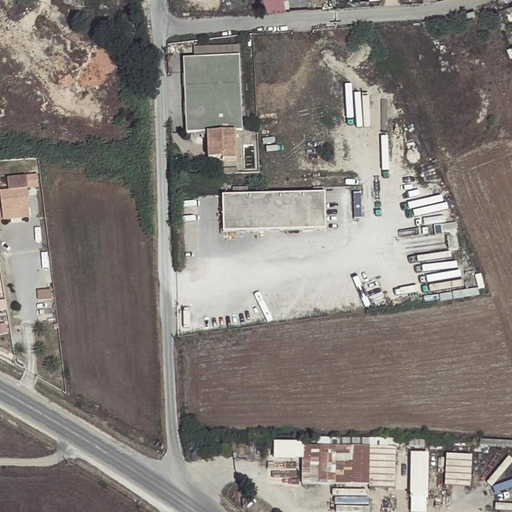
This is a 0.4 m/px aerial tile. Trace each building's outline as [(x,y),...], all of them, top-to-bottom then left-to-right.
[(283,0),(262,0),(266,13),(286,12),(283,0)] [(194,57),(183,58),(184,72),(186,132),(207,131),(208,141),(213,141),(213,157),(235,157),(234,130),(242,130),(239,45),(193,47),(194,57)] [(26,189),(31,188),(30,178),(11,180),(12,190),(0,191),(0,204),(1,210),(18,208),(27,207),(26,189)] [(326,228),(324,191),(221,194),(223,232),(326,228)] [(465,276),(466,284),(477,283),(476,282),(482,281),(481,275),(465,276)] [(368,484),(368,447),(302,446),(302,484),(368,484)] [(409,452),(409,511),(426,511),(426,452),(409,452)] [(470,485),(471,455),(445,454),(444,485),(470,485)]
